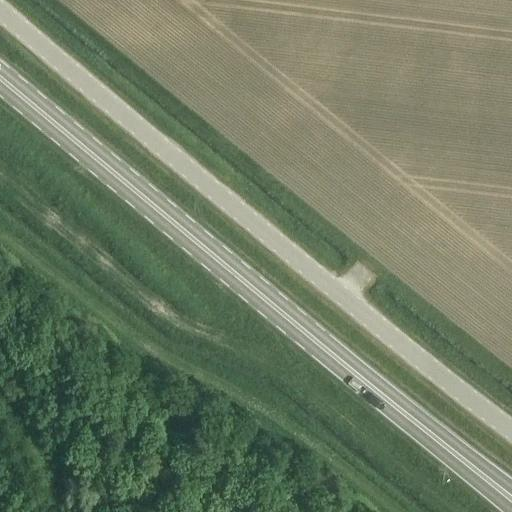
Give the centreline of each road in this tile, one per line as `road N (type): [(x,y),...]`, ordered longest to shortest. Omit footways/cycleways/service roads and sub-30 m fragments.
road 1 (unclassified): [(511,434),(0,11)]
road 2 (primary): [(493,487),(0,79)]
